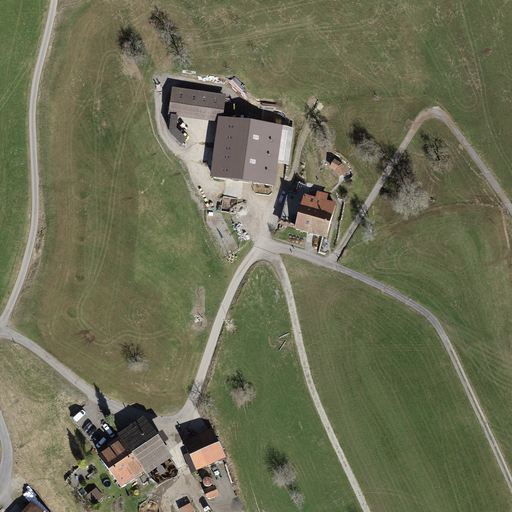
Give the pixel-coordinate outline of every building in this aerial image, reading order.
[(169,117),(220,123),(222,99),(172,93),(169,117)] [(287,167),(291,131),(274,129),(220,123),(213,183),(274,190),(277,166),(287,167)] [(305,198),(296,233),(325,241),(335,205),(326,203),(328,197),(317,194),(316,200),(305,198)] [(116,436),(119,440),(143,473),(145,477),(172,458),(143,417),(116,436)] [(196,472),(226,458),(212,429),(182,443),(196,472)] [(120,490),(143,473),(119,440),(96,457),(120,490)] [(152,477),(159,487),(174,476),(167,467),(152,477)] [(214,485),(203,491),(207,500),(212,498),(212,499),(219,495),(214,485)] [(96,488),(87,496),(94,505),(104,497),(96,488)]
